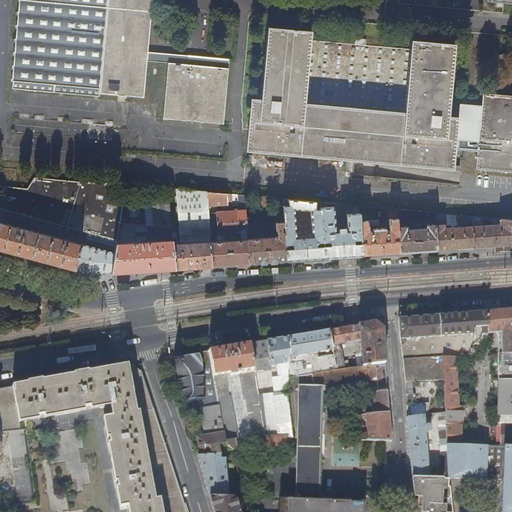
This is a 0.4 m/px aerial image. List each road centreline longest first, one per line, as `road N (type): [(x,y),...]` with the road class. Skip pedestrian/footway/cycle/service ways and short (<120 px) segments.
road 1 (tertiary): [(511,260),(136,296)]
road 2 (tertiary): [(145,341),(386,301)]
road 3 (residential): [(386,301),(406,511)]
road 4 (residential): [(145,341),(200,511)]
road 5 (tertiary): [(0,366),(145,341)]
road 6 (tertiary): [(136,296),(77,300),(0,278)]
road 7 (tertiary): [(386,301),(511,293)]
